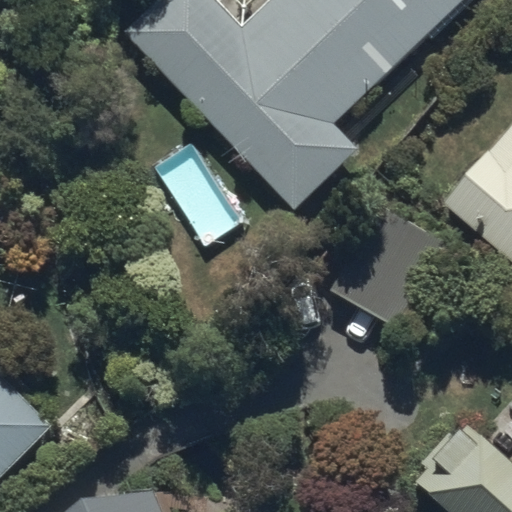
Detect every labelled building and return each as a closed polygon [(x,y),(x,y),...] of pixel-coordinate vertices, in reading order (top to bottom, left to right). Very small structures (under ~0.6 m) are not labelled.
[(218,0),(157,0),(126,30),(294,211),(356,153),(330,125),(465,0),(265,0),(240,23),(218,0)] [(511,120),(443,200),(511,260),(511,120)] [(379,206),(333,292),(400,328),(447,243),(379,206)] [(0,217),(0,235),(9,224),(0,217)] [(0,474),(47,427),(0,379),(0,474)] [(511,511),(511,458),(471,421),(416,482),(449,511),(511,511)] [(167,511),(158,490),(105,511),(167,511)]
